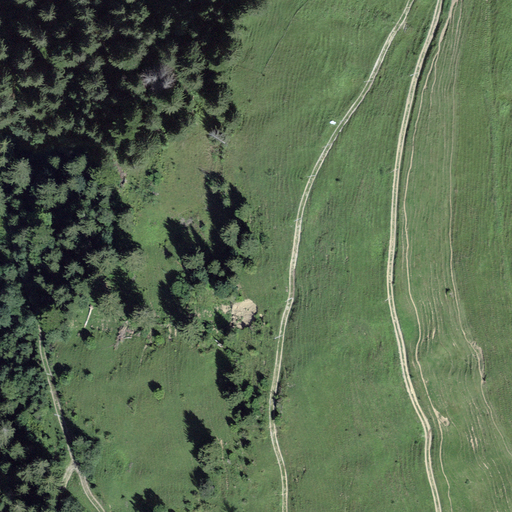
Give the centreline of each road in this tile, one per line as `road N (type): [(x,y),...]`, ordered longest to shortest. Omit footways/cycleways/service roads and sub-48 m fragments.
road 1 (track): [(407,0),(300,206),(268,413),(282,511)]
road 2 (track): [(437,511),(423,422),(387,290),(403,107),(437,0)]
road 3 (track): [(101,511),(60,419),(0,178)]
